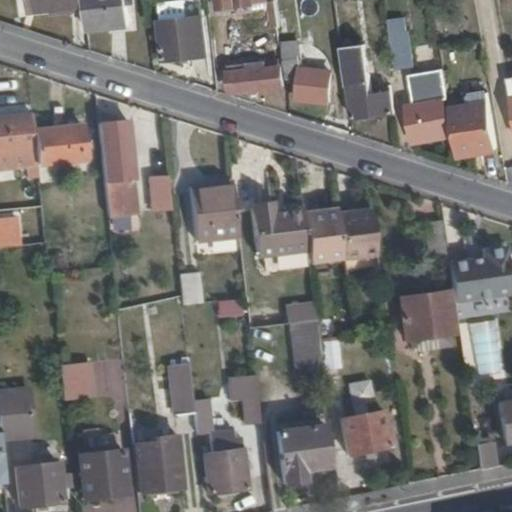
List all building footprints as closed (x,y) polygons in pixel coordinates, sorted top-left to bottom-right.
[(150,0),(44,0),(45,13),(67,11),(97,7),(98,17),(100,29),(146,25),(145,8),(152,7),(150,0)] [(279,0),(229,0),(230,8),(280,2),(279,0)] [(222,55),(217,15),(201,17),(200,6),(174,9),(176,21),(173,21),(178,60),(222,55)] [(67,21),(98,17),(97,7),(67,11),(67,21)] [(288,84),(287,78),(302,76),(299,96),(330,101),(335,71),(313,67),(311,54),(284,58),(280,24),(274,26),(275,42),(273,42),(276,65),(233,72),(234,91),(288,84)] [(410,32),(393,35),(398,67),(414,64),(410,32)] [(369,43),(344,47),(350,85),(352,86),(356,117),(397,111),(394,90),(377,92),(369,43)] [(470,104),(449,106),(457,154),(496,148),(488,91),(469,94),(470,104)] [(452,134),(446,92),(441,93),(442,99),(409,103),(415,141),(452,134)] [(38,165),(52,164),(52,166),(99,160),(96,128),(49,132),(47,114),(4,119),(4,128),(0,127),(0,144),(6,144),(6,154),(37,152),(38,165)] [(121,124),(110,124),(113,154),(125,153),(121,124)] [(113,154),(121,219),(139,217),(137,181),(142,180),(146,180),(140,124),(121,124),(125,153),(113,154)] [(169,175),(147,175),(148,212),(171,211),(169,175)] [(137,181),(139,217),(146,217),(142,180),(137,181)] [(209,237),(250,232),(245,183),(218,185),(218,182),(203,183),(209,237)] [(271,256),(320,250),(321,259),(388,252),(382,203),(348,208),(348,204),(314,208),(314,209),(279,213),(278,207),(265,209),(271,256)] [(0,219),(0,251),(15,250),(12,218),(0,219)] [(438,261),(458,258),(458,257),(453,222),(433,224),(438,261)] [(478,254),(458,257),(458,258),(464,298),(511,290),(511,242),(511,243),(497,245),(493,251),(493,252),(493,253),(478,256),(478,254)] [(194,298),(196,311),(217,308),(214,278),(192,281),(194,298)] [(411,299),(417,340),(461,334),(463,333),(457,293),(411,299)] [(219,318),(244,315),(242,299),(217,301),(219,318)] [(305,380),(336,376),(331,338),(329,321),(299,325),(305,380)] [(461,334),(417,340),(419,354),(463,349),(461,334)] [(350,336),(335,338),(339,368),(354,367),(350,336)] [(103,365),(73,368),(77,403),(108,400),(103,365)] [(190,417),(208,416),(210,435),(222,434),(218,405),(207,406),(202,367),(184,368),(190,417)] [(385,400),(381,381),(360,384),(365,415),(352,418),(358,455),(401,447),(394,411),(378,413),(377,401),(385,400)] [(255,427),(273,425),(269,398),(253,401),(255,427)] [(47,413),(16,416),(20,449),(50,446),(47,413)] [(333,426),(288,432),(295,483),(316,481),(315,469),(339,465),(333,426)] [(0,480),(1,488),(22,486),(16,428),(0,429),(0,480)] [(217,454),(221,494),(259,490),(252,430),(222,434),(224,453),(217,454)] [(195,487),(189,436),(166,438),(167,442),(148,444),(153,492),(195,487)] [(502,441),(487,444),(491,469),(507,466),(502,441)] [(134,450),(92,456),(97,498),(138,494),(134,450)] [(71,464),(30,469),(34,506),(75,501),(71,464)]
